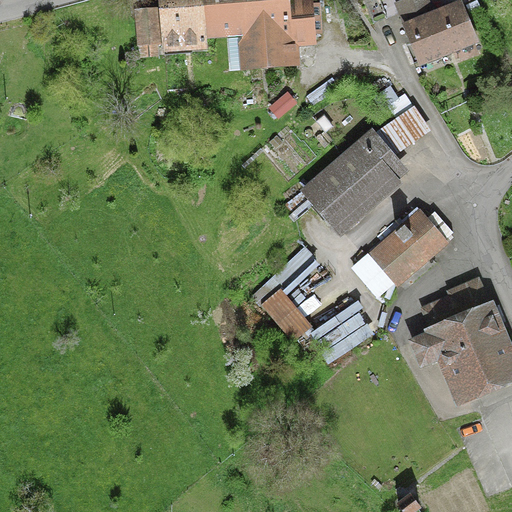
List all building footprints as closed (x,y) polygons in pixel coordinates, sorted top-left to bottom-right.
[(157,0),(161,44),(162,50),(203,47),(202,34),(241,31),(239,0),(157,0)] [(287,2),(286,0),(239,0),(241,31),(244,64),(292,61),(290,42),(312,40),(308,0),(287,2)] [(377,0),(361,0),(371,24),(385,19),(377,0)] [(418,62),(418,63),(472,41),(458,6),(431,17),(430,15),(422,18),(414,0),(406,0),(395,5),(418,62)] [(155,44),(153,13),(136,14),(139,50),(154,49),(153,44),(155,44)] [(372,134),(305,193),(338,231),(393,184),(381,170),(390,162),(372,134)] [(418,214),(402,228),(427,257),(443,243),(418,214)] [(402,228),(370,256),(395,284),(427,257),(402,228)] [(281,292),(311,264),(300,252),(270,280),(281,292)] [(440,356),(459,401),(511,378),(511,368),(487,309),(478,312),(467,286),(449,294),(452,299),(423,311),(432,332),(430,333),(431,334),(411,343),(420,364),(440,356)] [(408,496),(396,505),(401,511),(411,511),(418,508),(408,496)]
